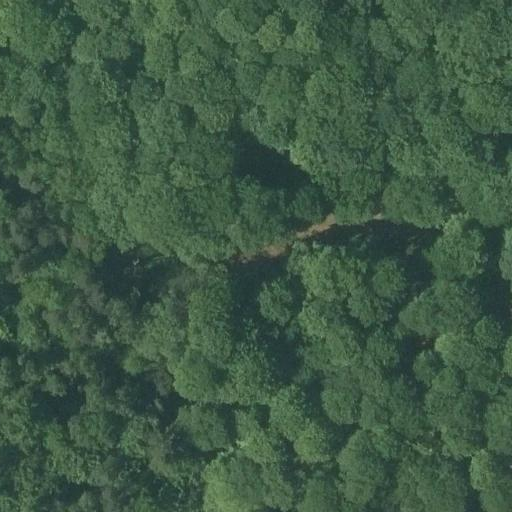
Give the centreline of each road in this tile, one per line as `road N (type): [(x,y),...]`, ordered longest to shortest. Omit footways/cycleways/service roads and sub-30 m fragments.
road 1 (track): [(76,0),(74,96),(120,209),(178,257),(202,254)]
road 2 (track): [(394,53),(139,0)]
